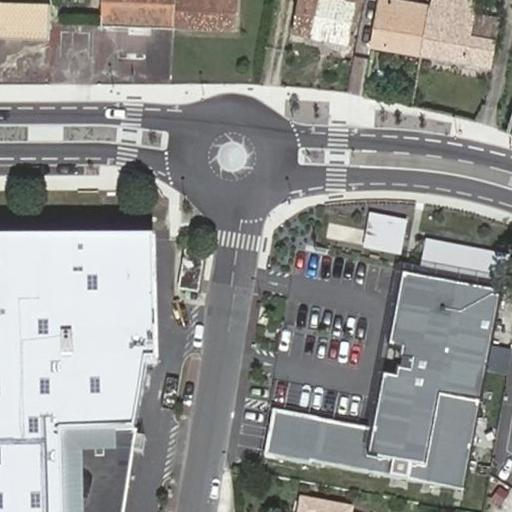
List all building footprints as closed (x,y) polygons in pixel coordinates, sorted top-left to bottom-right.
[(239,0),(106,0),(104,25),(113,25),(139,26),(153,27),(238,30),(239,0)] [(302,0),(298,34),(355,41),(360,0),(302,0)] [(382,0),(374,44),(424,53),(433,0),(382,0)] [(433,0),(424,53),(492,66),(498,37),(472,33),(476,12),(478,0),(433,0)] [(46,2),(0,2),(0,37),(46,37),(46,2)] [(472,33),(498,37),(503,17),(476,12),(472,33)] [(139,26),(113,25),(117,70),(146,71),(153,27),(139,26)] [(155,364),(153,242),(0,242),(0,511),(121,511),(143,364),(155,364)] [(185,254),(178,295),(198,299),(204,258),(185,254)] [(461,502),(500,298),(409,281),(394,361),(400,362),(395,389),(389,388),(379,442),(272,422),(264,467),(308,475),(308,473),(461,502)] [(511,511),(511,498),(495,489),(486,505),(498,511),(511,511)]
